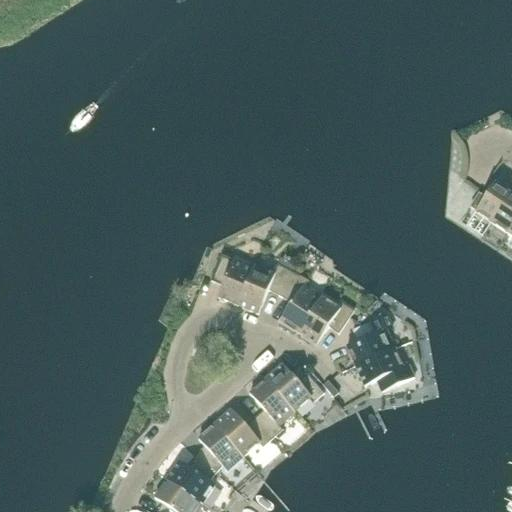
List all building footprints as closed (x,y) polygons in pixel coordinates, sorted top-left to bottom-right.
[(492,225),(511,196),(511,184),(511,186),(507,184),(502,191),(495,186),(476,214),(492,225)] [(511,196),(492,225),(508,236),(511,230),(511,196)] [(234,260),(233,263),(222,258),(211,283),(223,288),(218,300),(238,308),(255,268),(234,260)] [(280,299),(293,275),(296,269),(280,261),(274,276),(255,268),(238,308),(259,317),(269,293),(280,299)] [(305,288),(309,283),(293,275),(280,299),(292,305),(280,323),(317,348),(329,330),(339,336),(354,313),(343,306),(340,311),(305,288)] [(387,332),(392,330),(387,317),(361,329),(366,340),(347,348),(356,369),(395,351),(387,332)] [(409,368),(404,370),(395,351),(356,369),(365,389),(377,383),(382,394),(415,380),(409,368)] [(306,375),(297,383),(283,367),(266,382),(295,414),(311,400),(314,405),(325,395),(306,375)] [(280,427),(295,414),(266,382),(250,396),(264,412),(255,420),(273,441),(284,432),(280,427)] [(334,400),(335,398),(339,395),(329,384),(329,383),(324,387),(323,387),(333,398),(334,399),(334,400)] [(255,420),(246,428),(232,412),(215,427),(244,459),(259,445),(263,450),(273,441),(255,420)] [(227,474),(244,459),(215,427),(198,442),(204,448),(195,458),(216,476),(222,468),(227,474)] [(210,483),(216,476),(195,458),(187,468),(179,463),(167,482),(203,506),(215,487),(210,483)] [(199,511),(203,506),(167,482),(155,501),(162,505),(158,511),(199,511)]
